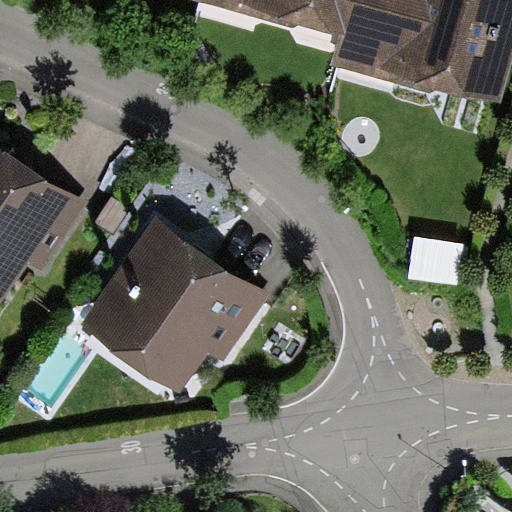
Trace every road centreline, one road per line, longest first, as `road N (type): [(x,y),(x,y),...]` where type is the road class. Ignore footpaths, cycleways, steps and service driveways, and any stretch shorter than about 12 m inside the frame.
road 1 (residential): [(373,434),(376,321),(359,268),(330,219),(236,138),(0,26)]
road 2 (residential): [(0,482),(221,447),(373,434)]
road 3 (residential): [(373,434),(511,413)]
